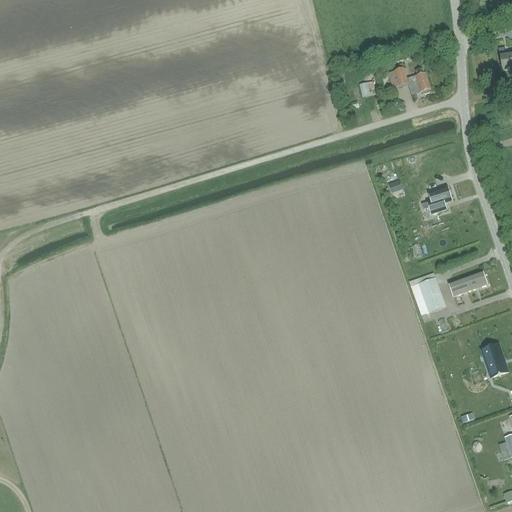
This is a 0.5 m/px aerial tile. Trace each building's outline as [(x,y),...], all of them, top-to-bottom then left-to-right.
[(411,53),(408,54),(408,53),(398,56),(394,57),(395,63),(399,62),(409,59),(410,61),(413,60),(411,53)] [(511,55),(500,57),(503,72),(511,70),(511,55)] [(406,69),(404,69),(403,64),(397,66),(399,71),(395,72),(388,74),(392,89),(400,87),(400,88),(408,85),(411,96),(422,93),(423,95),(424,95),(428,94),(429,93),(428,91),(430,91),(425,74),(425,75),(423,70),(415,72),(417,77),(409,79),(406,69)] [(376,95),(373,83),(360,86),(363,99),(370,97),(370,96),(376,95)] [(381,95),(366,100),(372,119),(387,114),(381,95)] [(431,203),(422,206),(424,211),(429,210),(432,216),(447,211),(445,205),(452,202),(448,189),(429,195),(431,203)] [(486,286),(481,272),(448,284),(453,298),(486,286)] [(446,308),(434,274),(409,283),(421,317),(446,308)] [(498,346),(482,352),(491,380),(498,377),(498,378),(502,377),(501,376),(508,374),(498,346)] [(506,443),(499,446),(501,451),(508,448),(511,459),(511,458),(511,416),(510,418),(511,424),(511,436),(505,439),(506,443)]
